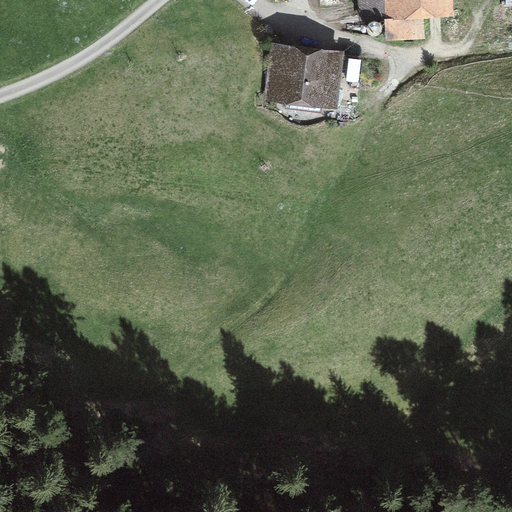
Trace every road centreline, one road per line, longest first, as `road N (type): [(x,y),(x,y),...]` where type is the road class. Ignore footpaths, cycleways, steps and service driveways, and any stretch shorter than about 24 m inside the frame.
road 1 (track): [(437,29),(433,50),(394,57),(320,35),(256,0)]
road 2 (track): [(159,0),(73,62),(0,96)]
